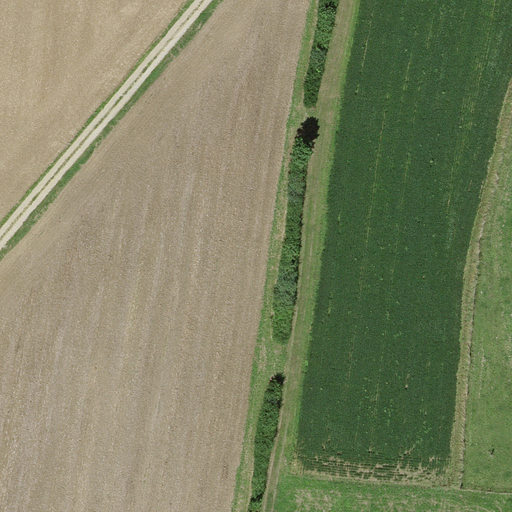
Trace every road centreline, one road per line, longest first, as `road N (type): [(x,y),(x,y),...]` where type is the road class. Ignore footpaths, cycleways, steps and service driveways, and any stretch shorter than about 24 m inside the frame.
road 1 (track): [(343,0),(320,103),(297,348),(265,511)]
road 2 (track): [(0,245),(204,0)]
